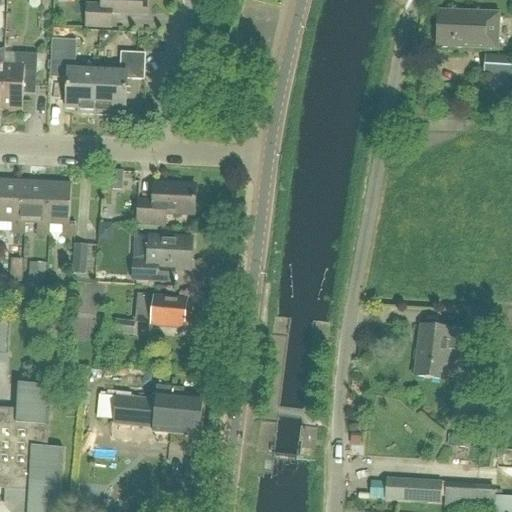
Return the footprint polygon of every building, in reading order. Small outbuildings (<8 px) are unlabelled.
[(87,6),(86,28),(111,29),(112,15),(147,16),(147,0),(101,0),(101,7),(87,6)] [(438,13),(437,49),(498,52),(499,15),(438,13)] [(78,116),(95,117),(97,73),(75,72),(76,43),(52,41),(50,77),(67,78),(66,111),(79,111),(78,116)] [(15,67),(3,66),(1,112),(22,113),(23,96),(35,97),(37,56),(15,55),(15,67)] [(97,73),(95,117),(112,117),(112,113),(125,114),(127,81),(144,82),(145,56),(121,55),(120,74),(97,73)] [(511,58),(484,57),(483,78),(511,80),(511,58)] [(0,182),(0,224),(12,225),(12,236),(25,236),(25,225),(18,225),(20,183),(0,182)] [(18,225),(25,225),(37,226),(37,237),(50,237),(50,227),(43,226),(45,184),(20,183),(18,225)] [(45,184),(43,226),(50,227),(62,227),(62,238),(75,239),(76,225),(69,225),(71,186),(45,184)] [(138,202),(137,226),(153,227),(154,216),(194,217),(195,187),(154,185),(153,203),(138,202)] [(131,211),(103,209),(101,243),(129,245),(131,211)] [(134,262),(133,283),(158,284),(159,271),(191,273),(193,240),(149,238),(147,263),(134,262)] [(72,275),(76,275),(96,276),(98,247),(74,246),(72,275)] [(184,330),(186,303),(172,302),(173,299),(137,296),(136,312),(152,314),(151,326),(184,330)] [(467,309),(465,327),(494,331),(497,313),(467,309)] [(133,337),(135,323),(108,321),(107,335),(133,337)] [(420,330),(415,380),(446,384),(449,352),(458,353),(471,354),(473,335),(460,334),(420,330)] [(17,411),(3,410),(0,410),(0,486),(9,487),(8,503),(16,511),(60,511),(63,450),(47,449),(50,387),(18,386),(17,411)] [(156,402),(116,398),(99,396),(97,419),(114,421),(113,426),(153,430),(153,434),(200,439),(204,399),(183,397),(184,392),(157,389),(156,402)] [(427,483),(387,481),(386,501),(426,503),(441,504),(442,484),(427,483)] [(495,491),(495,488),(446,485),(444,509),(493,511),(511,511),(511,498),(502,498),(502,492),(495,491)]
